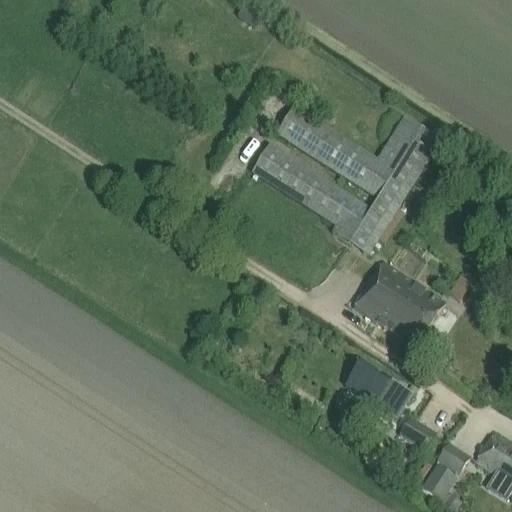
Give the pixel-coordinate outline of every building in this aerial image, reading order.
[(242,15),(237,21),(255,33),(260,27),(242,15)] [(332,236),(369,259),(441,146),(405,123),(378,165),(296,112),(278,140),(377,203),(370,214),(270,151),(253,178),(336,231),(332,236)] [(453,196),(448,203),(457,210),(462,203),(453,196)] [(442,314),(437,311),(442,303),(393,271),(394,269),(386,264),(356,311),(402,341),(405,335),(421,345),(442,314)] [(362,369),(346,395),(364,406),(363,407),(375,414),(376,413),(398,427),(406,415),(403,413),(411,399),(362,369)] [(411,422),(401,440),(428,455),(438,437),(411,422)] [(511,448),(494,437),(475,466),(511,490),(511,448)] [(449,449),(438,466),(460,480),(471,463),(449,449)] [(449,497),(458,483),(436,469),(421,492),(452,511),(459,511),(463,506),(449,497)]
